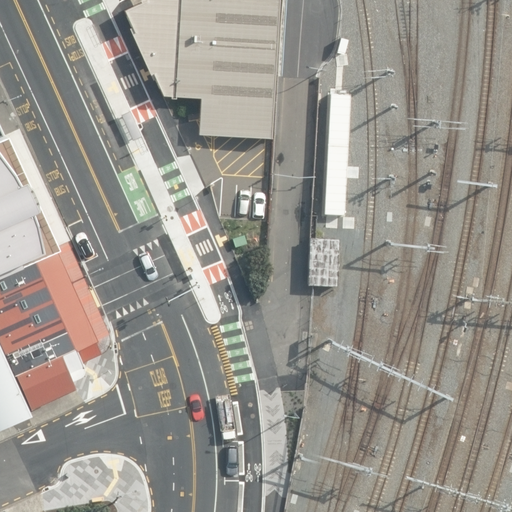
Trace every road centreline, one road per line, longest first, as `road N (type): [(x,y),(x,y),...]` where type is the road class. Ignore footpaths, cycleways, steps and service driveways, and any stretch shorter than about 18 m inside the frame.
road 1 (secondary): [(184,393),(168,339),(15,0)]
road 2 (residential): [(184,393),(56,440),(0,476)]
